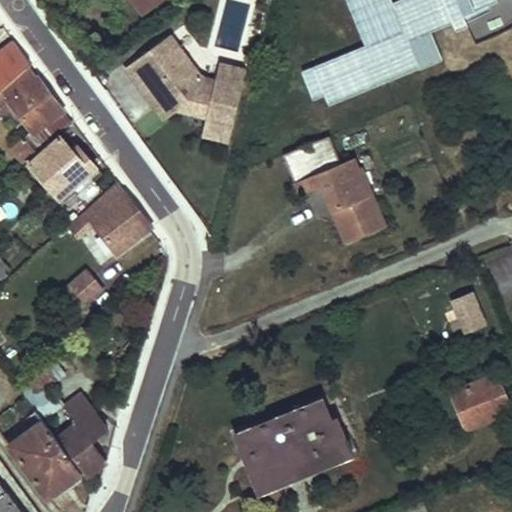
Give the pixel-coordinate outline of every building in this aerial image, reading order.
[(132,0),(141,11),(156,0),(132,0)] [(394,0),(345,0),(363,44),(295,70),(308,104),(322,98),(326,108),(445,61),(433,30),(446,25),(454,35),(499,2),(498,0),(394,0)] [(148,94),(155,88),(173,113),(192,99),(194,91),(216,96),(212,112),(208,128),(234,135),(253,63),(227,56),(222,74),(206,70),(201,73),(172,34),(127,66),(148,94)] [(0,90),(28,66),(31,64),(13,41),(0,51),(0,90)] [(23,120),(32,133),(64,110),(28,66),(0,90),(0,93),(6,101),(1,107),(16,125),(23,120)] [(155,88),(148,94),(166,119),(173,113),(155,88)] [(194,91),(192,99),(196,108),(212,112),(216,96),(194,91)] [(32,133),(25,140),(35,152),(72,120),(64,110),(32,133)] [(28,163),(59,198),(96,167),(66,132),(28,163)] [(355,157),(342,162),(330,134),(285,153),(300,190),(311,185),(307,176),(319,171),(323,180),(347,240),(386,224),(372,191),(370,192),(355,157)] [(22,163),(35,152),(25,140),(24,139),(11,149),(22,163)] [(307,176),(311,185),(323,180),(319,171),(307,176)] [(91,218),(115,253),(152,227),(116,180),(102,192),(110,202),(91,218)] [(82,305),(103,289),(85,266),(64,282),(82,305)] [(447,299),(464,335),(488,324),(471,288),(447,299)] [(18,387),(42,419),(67,400),(53,381),(68,370),(55,352),(18,387)] [(453,391),(469,430),(511,411),(511,403),(499,373),(453,391)] [(83,472),(87,477),(100,469),(106,464),(89,442),(107,428),(82,395),(64,407),(75,422),(56,437),(83,472)] [(327,395),(318,399),(340,453),(355,447),(341,411),(335,414),(327,395)] [(242,430),(264,485),(340,453),(318,399),(242,430)] [(11,446),(50,497),(83,472),(56,437),(44,421),(11,446)] [(0,511),(20,511),(0,485),(0,511)]
